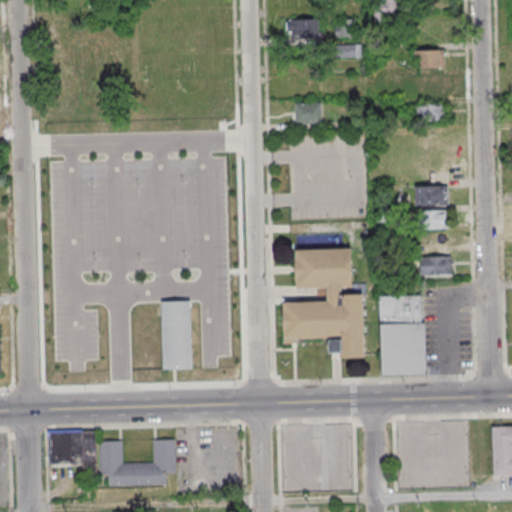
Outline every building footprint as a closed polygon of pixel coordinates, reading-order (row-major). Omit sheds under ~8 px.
[(81,0),(57,0),(57,19),(81,19),(81,0)] [(384,0),(385,10),(397,10),(397,0),(384,0)] [(287,19),(287,41),(320,41),(320,19),(287,19)] [(356,19),(334,19),(334,37),(356,37),(356,19)] [(59,27),(59,47),(78,47),(78,27),(59,27)] [(361,44),(339,44),(339,58),(361,58),(361,44)] [(416,50),(416,66),(441,66),(441,50),(416,50)] [(446,76),(419,76),(419,92),(446,92),(446,76)] [(321,123),(321,102),(295,102),(295,123),(321,123)] [(446,104),(416,104),(416,122),(446,122),(446,104)] [(447,186),(414,186),(414,205),(447,205),(447,186)] [(448,210),(424,210),(424,228),(448,228),(448,210)] [(352,247),(296,247),(296,288),(327,287),(327,300),(284,300),(284,340),(329,339),(330,355),(340,355),(340,359),(364,359),(363,293),(342,294),(341,285),(352,285),(352,247)] [(451,275),(451,256),(419,256),(419,275),(451,275)] [(379,296),(380,376),(426,375),(424,295),(379,296)] [(162,303),(190,303),(192,369),(164,370),(162,303)] [(493,476),(511,475),(511,425),(493,425),(493,476)] [(84,464),(84,474),(97,473),(96,430),(50,431),(51,464),(84,464)] [(99,440),(122,440),(123,462),(153,461),(152,439),(175,438),(176,473),(166,473),(166,483),(109,485),(108,474),(100,474),(99,440)]
